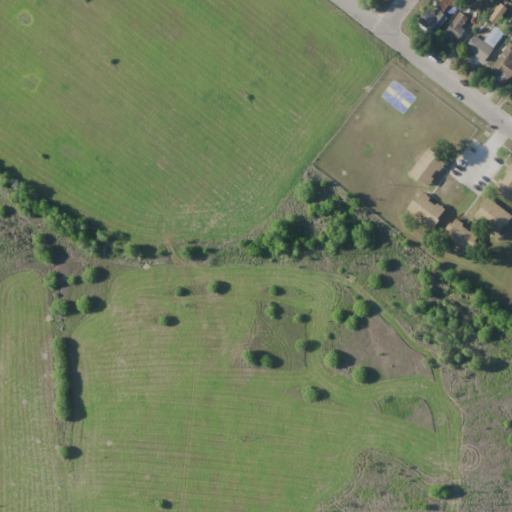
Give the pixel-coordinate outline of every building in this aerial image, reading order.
[(446,17),(428,6),(418,22),(437,33),(446,17)] [(475,35),(466,49),(486,61),(504,34),(494,27),(484,41),(475,35)] [(511,47),(508,45),(490,72),(507,83),(511,75),(511,47)] [(410,174),(429,187),(447,161),(427,148),(410,174)] [(511,200),(511,165),(495,188),(511,201),(511,200)] [(408,210),(434,227),(446,209),(420,192),(408,210)] [(473,216),(499,235),(511,216),(511,215),(487,197),(473,216)] [(470,253),(481,237),(456,219),(444,234),(470,253)]
